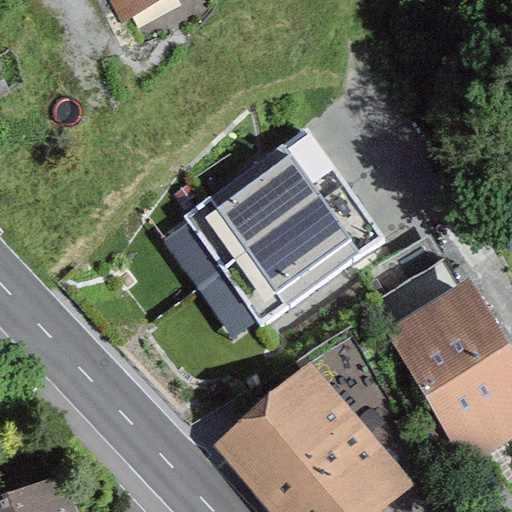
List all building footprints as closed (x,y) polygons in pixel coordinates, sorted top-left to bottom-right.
[(120,0),(135,28),(190,0),(120,0)] [(374,240),(303,140),(191,218),(262,319),(374,240)] [(168,235),(234,335),(256,320),(190,220),(168,235)] [(511,338),(487,292),(405,337),(477,467),(511,447),(511,338)] [(318,374),(230,451),(282,511),(385,511),(416,486),(318,374)] [(82,511),(73,485),(0,510),(0,511),(82,511)]
